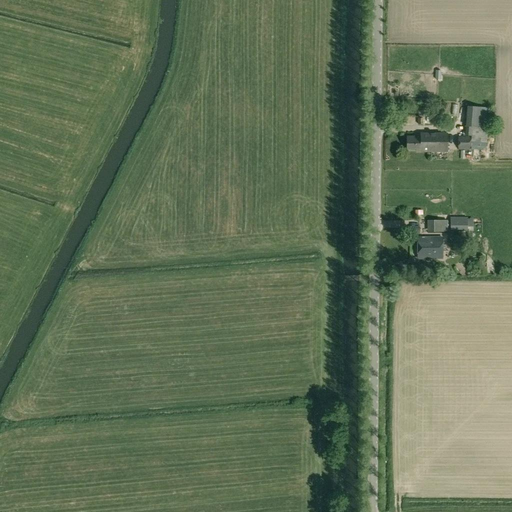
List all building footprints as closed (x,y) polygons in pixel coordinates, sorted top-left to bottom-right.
[(467,106),(465,136),(458,136),(458,150),(486,151),(489,108),(467,106)] [(419,137),(406,137),(406,152),(447,152),(447,134),(419,133),(419,137)] [(468,230),(468,218),(452,219),(452,231),(468,230)] [(438,232),(438,225),(438,221),(429,221),(429,232),(438,232)] [(418,238),(418,259),(442,259),(441,237),(418,238)]
